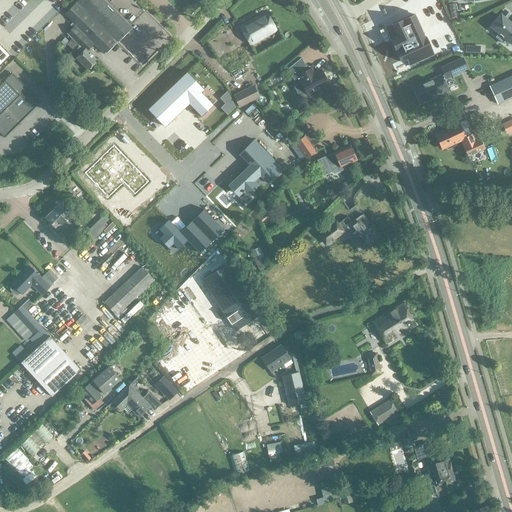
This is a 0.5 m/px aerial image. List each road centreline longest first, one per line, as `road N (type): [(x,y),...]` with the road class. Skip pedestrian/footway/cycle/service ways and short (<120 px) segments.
road 1 (primary): [(334,23),(416,209),(506,511)]
road 2 (primary): [(511,493),(425,204),(343,17)]
road 3 (residential): [(0,195),(48,177),(188,33)]
